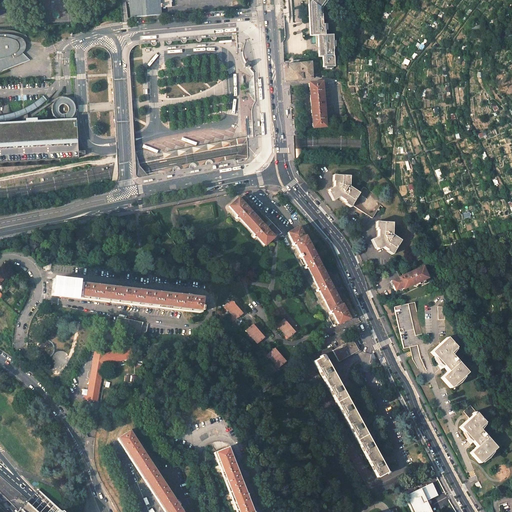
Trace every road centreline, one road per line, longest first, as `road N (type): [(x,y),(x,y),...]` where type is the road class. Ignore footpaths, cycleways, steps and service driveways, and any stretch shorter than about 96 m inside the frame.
road 1 (tertiary): [(470,511),(397,373),(345,247),(283,173)]
road 2 (secondary): [(0,232),(283,173)]
road 3 (secondary): [(0,358),(42,394),(76,443),(105,511)]
road 4 (secondary): [(283,173),(271,31)]
